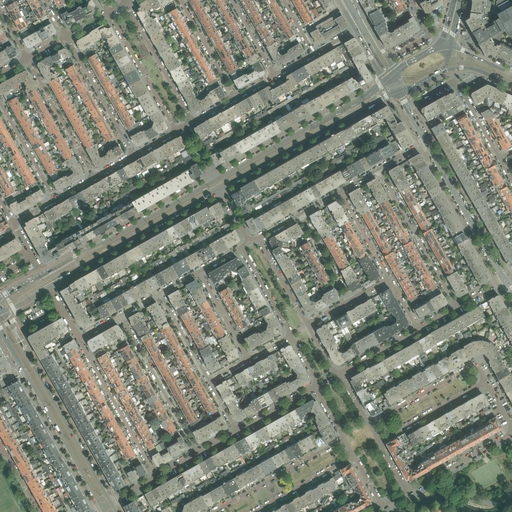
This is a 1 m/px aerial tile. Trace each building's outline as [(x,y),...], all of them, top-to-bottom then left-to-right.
[(160,8),(156,0),(148,0),(140,5),(141,8),(139,9),(140,12),(142,10),(148,12),(148,10),(152,8),(153,9),(155,8),(156,9),(160,7),(160,8)] [(225,4),(224,2),(222,0),(215,0),(213,1),(218,10),(226,5),(225,4)] [(278,6),(277,5),(277,4),(276,3),(275,0),(274,0),(268,0),(265,2),(268,8),(264,11),(265,13),(270,11),(278,6)] [(337,7),(336,6),(334,3),(335,3),(333,0),(323,6),(326,13),(337,7)] [(378,10),(372,0),(365,0),(361,3),(368,16),(379,11),(378,10)] [(403,11),(407,9),(401,0),(396,0),(391,3),(397,14),(394,16),(396,18),(404,13),(403,11)] [(442,4),(442,0),(440,0),(425,0),(426,1),(420,5),(425,13),(427,14),(441,6),(442,4)] [(491,1),(485,0),(483,0),(472,0),(472,7),(472,10),(471,11),(470,15),(482,16),(483,16),(484,8),(491,9),(491,1)] [(510,30),(511,29),(511,0),(497,0),(496,1),(495,15),(497,15),(498,16),(499,18),(490,23),(484,27),(473,33),(473,34),(474,34),(479,43),(478,43),(483,51),(486,56),(489,54),(490,54),(494,56),(499,45),(498,44),(501,39),(502,38),(501,38),(502,38),(502,37),(501,36),(501,35),(500,36),(499,35),(501,34),(502,35),(505,34),(506,34),(507,34),(506,35),(508,36),(509,36),(508,33),(511,32),(510,30)] [(252,2),(252,1),(244,6),(244,7),(245,9),(247,12),(248,13),(248,14),(257,10),(257,9),(258,9),(254,1),(252,2)] [(9,12),(19,6),(16,2),(15,2),(14,3),(12,4),(7,7),(9,12)] [(41,7),(41,6),(38,2),(30,6),(33,11),(41,7)] [(203,7),(201,2),(197,5),(196,3),(191,5),(195,12),(203,7)] [(309,11),(305,3),(296,8),(297,9),(298,11),(299,13),(300,15),(301,16),(309,11)] [(95,11),(94,9),(93,9),(94,6),(88,4),(87,8),(90,14),(95,11)] [(176,9),(175,6),(174,6),(173,4),(168,7),(169,9),(168,10),(169,13),(176,9)] [(230,12),(229,10),(226,5),(218,10),(222,18),(231,13),(230,12)] [(19,12),(17,8),(19,7),(19,6),(9,12),(12,17),(19,12)] [(282,13),(281,11),(280,9),(279,7),(278,6),(270,11),(274,19),(283,14),(282,13)] [(43,11),(41,7),(33,11),(35,16),(43,11)] [(208,15),(204,8),(203,7),(195,12),(198,17),(202,14),(204,17),(208,15)] [(90,14),(87,8),(83,10),(82,8),(81,9),(80,8),(75,11),(80,19),(85,17),(85,16),(86,15),(87,16),(90,14)] [(80,19),(75,11),(69,14),(66,9),(60,12),(67,25),(69,26),(73,24),(73,23),(74,22),(75,23),(80,19)] [(181,18),(180,15),(176,9),(169,13),(168,14),(173,22),(181,18)] [(149,16),(147,14),(148,12),(142,10),(140,12),(137,13),(146,29),(156,23),(154,19),(153,20),(152,18),(150,18),(150,17),(149,16)] [(263,17),(261,13),(259,14),(257,10),(248,14),(249,16),(250,17),(251,20),(252,22),(253,23),(262,18),(263,17)] [(46,16),(43,11),(35,16),(36,17),(38,21),(41,19),(46,16)] [(314,19),(309,11),(301,16),(302,17),(303,19),(304,21),(305,23),(306,24),(314,19)] [(317,44),(347,27),(348,26),(340,11),(337,13),(338,16),(335,18),(334,17),(333,18),(332,16),(328,18),(327,19),(327,21),(317,26),(316,27),(313,29),(312,28),(309,30),(317,44)] [(387,25),(386,24),(385,21),(390,18),(392,17),(390,14),(386,17),(383,19),(379,11),(368,16),(378,34),(387,29),(386,26),(387,25)] [(22,17),(19,12),(12,17),(15,21),(22,17)] [(231,13),(222,18),(226,24),(223,25),(223,26),(221,27),(222,29),(225,28),(227,26),(235,22),(235,20),(234,19),(232,16),(231,15),(231,13)] [(211,20),(208,15),(204,17),(202,14),(198,17),(202,24),(211,20)] [(287,21),(286,19),(286,20),(284,17),(283,15),(283,14),(274,19),(277,23),(272,26),(274,30),(277,29),(287,22),(287,21)] [(484,27),(481,21),(480,20),(481,19),(482,16),(470,15),(470,19),(466,21),(466,22),(470,28),(473,33),(484,27)] [(25,22),(22,17),(15,21),(17,26),(25,22)] [(186,26),(184,23),(181,18),(173,22),(176,28),(174,30),(172,31),(173,34),(178,31),(186,26)] [(268,25),(266,21),(264,22),(262,18),(253,23),(254,24),(255,26),(256,28),(257,30),(258,31),(266,26),(268,25)] [(418,31),(419,29),(413,18),(408,21),(409,22),(408,22),(406,20),(399,24),(400,26),(400,27),(406,38),(413,34),(412,34),(415,33),(418,31)] [(29,26),(28,24),(28,23),(28,22),(30,21),(30,22),(32,21),(30,19),(25,22),(17,26),(20,31),(27,27),(29,26)] [(214,27),(211,20),(202,24),(205,29),(209,26),(211,29),(214,27)] [(50,36),(55,34),(56,32),(52,24),(51,24),(49,21),(48,21),(49,22),(46,26),(45,26),(46,25),(45,25),(42,21),(42,22),(41,23),(44,28),(37,32),(43,41),(48,38),(48,37),(49,36),(50,36)] [(239,29),(238,27),(237,25),(236,23),(235,22),(227,26),(232,35),(240,30),(239,29)] [(292,30),(291,28),(290,28),(289,25),(288,24),(287,22),(277,29),(282,37),(292,31),(291,30),(292,30)] [(160,30),(156,23),(146,29),(153,42),(163,36),(160,30)] [(37,44),(43,41),(37,32),(36,29),(32,32),(29,26),(27,27),(28,30),(29,31),(30,33),(31,35),(26,38),(26,37),(23,39),(28,47),(30,48),(35,45),(35,44),(36,44),(37,44)] [(103,37),(104,33),(103,32),(105,28),(103,26),(99,28),(92,32),(92,33),(91,33),(91,34),(90,34),(94,42),(98,39),(98,38),(100,37),(103,37)] [(191,35),(190,33),(186,26),(178,31),(183,40),(191,35)] [(217,32),(222,29),(221,27),(216,29),(214,27),(211,29),(209,26),(205,29),(209,36),(217,32)] [(271,34),(266,26),(258,31),(258,32),(259,34),(261,36),(262,38),(262,39),(271,34)] [(26,37),(25,35),(26,34),(25,31),(28,30),(27,27),(20,31),(21,33),(20,34),(23,39),(26,37)] [(388,48),(399,42),(401,41),(406,38),(400,27),(394,30),(394,31),(394,32),(392,33),(388,32),(387,29),(378,34),(386,47),(388,48)] [(115,35),(113,31),(111,28),(109,29),(105,28),(103,32),(104,33),(103,37),(106,38),(109,39),(108,40),(111,45),(110,46),(111,48),(120,43),(116,37),(115,37),(115,36),(115,35)] [(244,37),(243,35),(242,33),(241,31),(240,30),(232,35),(234,38),(237,43),(245,38),(244,37)] [(296,38),(295,36),(294,33),(293,32),(292,31),(282,37),(281,38),(279,39),(280,40),(281,40),(282,41),(285,39),(286,40),(289,39),(290,42),(296,38)] [(221,39),(217,32),(209,36),(212,41),(216,38),(217,41),(221,39)] [(12,46),(9,40),(8,40),(4,33),(0,35),(0,41),(0,42),(2,45),(5,50),(12,46)] [(87,49),(96,44),(94,42),(90,34),(85,38),(84,39),(83,39),(78,41),(78,43),(82,51),(87,49)] [(275,41),(273,38),(271,34),(262,39),(263,41),(264,42),(265,45),(266,46),(267,47),(276,42),(277,43),(280,40),(279,39),(275,41)] [(196,44),(194,40),(191,35),(183,40),(178,42),(180,46),(185,43),(188,48),(196,44)] [(170,48),(165,38),(163,36),(153,42),(160,54),(170,48)] [(224,44),(221,39),(217,41),(216,38),(212,41),(216,49),(224,44)] [(249,45),(248,44),(246,41),(245,39),(245,40),(245,38),(237,43),(241,51),(249,47),(249,45)] [(350,60),(352,59),(363,52),(356,40),(353,39),(338,47),(342,55),(346,53),(350,60)] [(277,48),(279,47),(277,43),(276,42),(267,47),(271,55),(277,66),(279,66),(281,65),(280,63),(282,56),(280,56),(277,51),(278,50),(277,48)] [(123,51),(122,49),(122,48),(120,43),(111,48),(111,49),(112,51),(111,51),(116,60),(116,59),(117,61),(127,56),(124,51),(123,51)] [(201,53),(199,50),(196,44),(188,48),(193,57),(201,53)] [(228,51),(224,44),(216,49),(218,53),(223,50),(224,53),(228,51)] [(303,50),(300,45),(299,44),(297,45),(296,44),(292,46),(293,47),(298,55),(303,52),(303,51),(303,50)] [(511,46),(510,50),(499,45),(494,56),(497,57),(498,57),(511,63),(511,46)] [(16,56),(17,54),(12,46),(5,50),(1,53),(0,53),(0,56),(3,63),(9,60),(9,59),(10,58),(11,58),(16,56)] [(253,54),(252,52),(251,50),(250,48),(249,47),(241,51),(246,59),(254,54),(253,54)] [(298,55),(293,47),(289,50),(289,51),(287,52),(288,53),(282,56),(280,63),(281,65),(298,55)] [(177,60),(170,48),(160,54),(167,66),(177,60)] [(70,57),(66,50),(64,49),(59,52),(63,60),(68,58),(70,57)] [(341,59),(335,49),(329,52),(335,62),(341,59)] [(231,55),(230,54),(228,51),(224,53),(223,50),(218,53),(223,60),(231,55)] [(58,63),(63,60),(59,52),(40,63),(42,66),(49,68),(49,66),(55,62),(56,64),(58,62),(58,63)] [(322,70),(335,62),(329,52),(317,59),(322,70)] [(369,74),(364,65),(362,62),(366,60),(366,58),(363,52),(352,59),(356,66),(354,68),(358,75),(363,76),(364,78),(370,75),(369,74)] [(206,61),(204,58),(201,53),(193,57),(197,66),(206,61)] [(263,71),(256,58),(254,54),(246,59),(245,60),(248,65),(249,64),(250,66),(252,65),(254,70),(254,71),(260,72),(263,71)] [(95,55),(92,56),(88,59),(88,60),(89,62),(91,65),(91,66),(92,66),(92,68),(100,63),(95,55)] [(235,62),(231,56),(231,55),(223,60),(225,65),(230,62),(231,64),(235,62)] [(130,63),(129,61),(129,60),(127,56),(117,61),(119,64),(118,64),(123,72),(124,73),(134,68),(131,63),(130,63)] [(75,65),(73,63),(70,57),(68,58),(68,59),(64,62),(66,65),(68,69),(74,65),(75,65)] [(310,77),(322,70),(317,59),(304,67),(310,77)] [(184,72),(177,60),(167,66),(174,78),(184,72)] [(211,70),(209,67),(206,61),(197,66),(202,75),(211,70)] [(237,66),(235,63),(235,62),(231,64),(230,62),(225,65),(229,73),(237,68),(240,67),(239,65),(237,66)] [(51,74),(48,69),(49,68),(42,66),(40,63),(39,63),(38,66),(48,83),(49,83),(57,78),(55,74),(53,75),(52,73),(51,74)] [(105,72),(100,63),(92,68),(93,69),(94,71),(96,73),(95,73),(96,75),(97,75),(97,76),(105,72)] [(78,72),(77,71),(75,68),(74,66),(74,65),(68,69),(66,69),(66,70),(71,78),(79,74),(78,72)] [(307,78),(310,77),(304,67),(291,74),(297,84),(303,80),(304,81),(307,79),(307,78)] [(342,73),(348,69),(349,69),(347,67),(346,67),(344,68),(340,71),(339,71),(341,75),(342,74),(342,73)] [(137,75),(136,73),(134,68),(124,73),(124,74),(125,74),(126,76),(125,76),(129,84),(130,84),(131,85),(140,80),(138,75),(137,75)] [(216,79),(214,75),(211,70),(202,75),(200,76),(198,78),(200,81),(205,78),(207,83),(209,82),(216,79)] [(37,90),(27,72),(25,71),(22,73),(24,75),(22,81),(24,82),(27,87),(26,88),(27,89),(25,90),(28,95),(36,90),(37,90)] [(239,88),(264,74),(264,73),(263,71),(260,72),(254,71),(254,72),(247,76),(246,75),(245,76),(243,73),(239,76),(240,77),(238,78),(237,77),(235,78),(234,77),(232,78),(238,87),(239,88)] [(366,83),(371,80),(372,78),(370,75),(364,78),(363,76),(358,75),(352,78),(348,72),(347,71),(345,73),(346,75),(342,77),(345,82),(350,92),(366,83)] [(110,80),(105,72),(97,76),(98,78),(99,79),(100,82),(101,84),(102,85),(110,80)] [(191,85),(184,72),(174,78),(181,90),(191,85)] [(16,86),(15,84),(21,81),(22,81),(24,75),(22,73),(5,83),(10,90),(14,88),(14,87),(16,86)] [(83,81),(82,79),(80,77),(79,75),(79,74),(71,78),(75,87),(83,82),(83,81)] [(295,87),(298,85),(297,84),(291,74),(287,76),(287,78),(288,81),(280,86),(284,94),(295,87)] [(62,87),(57,79),(57,78),(49,83),(50,84),(51,86),(52,88),(53,90),(54,91),(62,87)] [(115,89),(110,81),(110,80),(102,85),(103,86),(104,88),(105,91),(106,93),(106,92),(107,94),(115,89)] [(144,87),(143,85),(140,80),(131,85),(133,89),(132,89),(136,97),(138,96),(138,97),(147,92),(145,88),(144,87)] [(87,89),(87,87),(86,88),(85,85),(84,83),(83,82),(75,87),(80,95),(88,91),(87,89)] [(350,92),(345,82),(332,90),(337,100),(350,92)] [(10,90),(5,83),(0,85),(0,89),(3,95),(6,94),(10,91),(10,90)] [(194,92),(193,90),(194,90),(191,85),(181,90),(190,106),(195,104),(194,102),(196,99),(192,93),(194,92)] [(488,99),(489,92),(491,87),(487,85),(472,94),(471,96),(476,105),(483,101),(483,100),(485,99),(485,98),(488,99)] [(225,97),(225,95),(220,86),(214,90),(210,92),(210,93),(208,94),(213,103),(225,97)] [(273,100),(284,94),(280,86),(272,91),(270,87),(268,87),(264,90),(269,100),(270,101),(272,99),(273,100)] [(67,96),(62,87),(54,91),(55,93),(56,95),(56,94),(57,97),(58,99),(59,100),(67,96)] [(502,104),(507,94),(491,87),(489,92),(488,99),(493,100),(493,101),(499,104),(499,103),(502,104)] [(115,90),(115,89),(107,94),(108,95),(109,97),(110,99),(111,101),(112,102),(120,98),(125,95),(124,93),(120,95),(117,89),(115,90)] [(40,97),(39,95),(38,93),(37,91),(36,90),(28,95),(33,103),(41,98),(40,97)] [(269,100),(264,90),(258,93),(264,103),(269,100)] [(323,108),(337,100),(332,90),(317,98),(323,108)] [(92,98),(91,96),(90,93),(89,92),(88,91),(80,95),(85,103),(93,99),(92,98)] [(150,98),(147,92),(138,97),(138,98),(145,110),(154,105),(151,100),(151,99),(150,98)] [(465,110),(455,93),(454,93),(453,93),(453,92),(450,94),(449,94),(459,112),(460,113),(464,110),(464,111),(465,110)] [(252,109),(264,103),(258,93),(246,99),(252,109)] [(9,102),(18,97),(16,94),(6,100),(8,103),(8,102),(9,102)] [(199,111),(213,103),(208,94),(207,95),(208,96),(205,98),(206,98),(201,101),(196,99),(194,102),(195,104),(190,106),(192,109),(193,112),(196,112),(199,111)] [(459,112),(449,94),(435,102),(441,113),(446,111),(446,112),(450,118),(452,117),(453,117),(451,114),(452,113),(453,114),(455,112),(456,114),(459,112)] [(511,96),(507,94),(502,104),(506,106),(505,107),(511,109),(511,96)] [(21,95),(18,97),(9,102),(10,105),(11,106),(11,107),(19,103),(18,100),(20,98),(21,100),(23,99),(23,97),(21,95)] [(72,105),(67,96),(59,100),(60,102),(61,103),(62,106),(63,108),(64,109),(72,105)] [(45,105),(44,104),(42,101),(43,101),(42,100),(41,100),(41,98),(33,103),(36,109),(33,110),(35,113),(45,107),(45,105)] [(125,107),(120,98),(112,102),(113,104),(113,105),(114,105),(115,108),(116,110),(117,111),(125,107)] [(309,116),(323,108),(317,98),(304,106),(309,116)] [(97,106),(96,104),(94,102),(95,102),(94,100),(93,100),(93,99),(85,103),(88,110),(86,111),(85,110),(82,111),(84,115),(89,112),(97,107),(97,106)] [(240,116),(252,109),(246,99),(234,106),(240,116)] [(309,116),(304,106),(296,110),(295,108),(291,110),(288,104),(287,105),(286,104),(292,101),(290,99),(288,100),(283,102),(285,106),(290,114),(295,123),(309,116)] [(439,120),(437,116),(441,113),(435,102),(422,109),(422,111),(430,126),(439,120)] [(24,112),(19,103),(11,107),(12,109),(14,112),(15,113),(14,113),(15,115),(16,115),(16,116),(24,112)] [(77,114),(73,106),(72,105),(64,109),(65,110),(65,111),(66,112),(67,115),(68,117),(69,118),(77,114)] [(157,111),(157,110),(154,105),(145,110),(148,115),(149,117),(150,116),(154,122),(158,122),(159,123),(163,121),(158,112),(157,111)] [(234,120),(240,116),(234,106),(222,113),(227,123),(234,120)] [(50,115),(50,114),(49,114),(50,114),(49,112),(47,110),(46,108),(45,107),(35,113),(37,112),(41,118),(39,119),(36,121),(37,123),(42,120),(50,115)] [(102,114),(101,113),(99,110),(98,108),(98,109),(97,107),(89,112),(94,120),(102,116),(102,114)] [(122,120),(135,112),(133,109),(131,110),(128,112),(125,107),(117,111),(118,112),(119,114),(120,117),(121,118),(122,120)] [(384,121),(385,116),(384,114),(390,111),(388,107),(386,107),(365,118),(371,128),(372,131),(373,131),(379,127),(382,125),(381,123),(384,121)] [(465,113),(464,111),(464,110),(460,113),(459,112),(456,114),(455,112),(453,114),(452,113),(451,114),(453,117),(454,116),(455,119),(456,119),(465,113)] [(486,119),(498,113),(496,114),(494,111),(492,113),(492,112),(490,110),(488,111),(488,110),(487,111),(487,110),(481,113),(485,120),(486,119)] [(397,124),(390,111),(384,114),(385,116),(384,121),(384,123),(387,123),(388,121),(388,122),(388,123),(392,131),(393,130),(395,135),(406,129),(402,123),(400,122),(397,124)] [(29,120),(24,112),(16,116),(17,117),(18,119),(19,121),(20,123),(21,124),(29,120)] [(135,124),(130,115),(135,113),(135,112),(122,120),(123,121),(122,121),(123,123),(124,123),(125,125),(125,126),(126,127),(127,129),(132,126),(135,124)] [(214,131),(228,124),(227,123),(222,113),(208,121),(214,131)] [(459,123),(468,118),(467,117),(468,116),(467,115),(466,115),(465,113),(456,119),(457,122),(458,121),(459,123)] [(488,124),(496,119),(495,117),(497,116),(500,114),(498,113),(486,119),(487,121),(487,122),(487,123),(488,124)] [(82,122),(77,114),(69,118),(70,119),(71,121),(72,124),(73,125),(74,127),(82,122)] [(295,123),(290,114),(282,118),(280,115),(278,117),(279,119),(276,122),(281,131),(295,123)] [(54,122),(53,120),(52,118),(51,116),(50,115),(42,120),(47,128),(55,123),(54,122)] [(107,124),(106,123),(105,121),(104,119),(103,117),(102,116),(94,120),(98,127),(95,129),(96,131),(99,129),(107,124)] [(33,128),(30,123),(36,120),(34,117),(31,119),(29,120),(21,124),(22,125),(21,125),(22,127),(23,127),(24,130),(25,131),(26,133),(33,128)] [(357,136),(371,128),(365,118),(351,126),(357,136)] [(460,127),(470,122),(468,118),(459,123),(460,125),(459,125),(460,127)] [(491,128),(499,124),(500,123),(498,119),(496,120),(496,119),(488,124),(489,125),(489,126),(490,128),(491,128)] [(441,124),(439,120),(430,126),(436,137),(446,131),(446,130),(442,124),(441,124)] [(158,134),(158,133),(165,130),(166,126),(163,122),(164,121),(163,121),(159,123),(158,122),(154,122),(154,123),(149,122),(149,124),(151,125),(153,125),(152,128),(145,132),(149,139),(158,134)] [(200,139),(214,131),(208,121),(195,128),(195,130),(200,139)] [(87,131),(82,122),(74,127),(75,128),(76,130),(77,133),(78,134),(79,136),(87,131)] [(138,145),(142,143),(142,142),(143,142),(144,142),(149,139),(145,132),(142,127),(141,126),(139,128),(139,129),(138,129),(136,127),(140,124),(139,122),(135,124),(132,126),(133,128),(128,131),(131,137),(136,145),(138,145)] [(267,139),(281,131),(276,122),(262,129),(267,139)] [(463,131),(472,126),(470,122),(460,127),(462,130),(463,130),(463,131)] [(60,132),(59,131),(59,130),(58,129),(57,126),(56,125),(55,123),(47,128),(47,129),(45,130),(47,133),(49,132),(50,134),(48,135),(48,136),(45,137),(47,139),(50,137),(60,132)] [(111,131),(110,130),(108,127),(109,127),(108,125),(107,124),(99,129),(104,137),(112,132),(111,131)] [(493,133),(501,128),(499,124),(491,128),(492,130),(491,131),(492,132),(493,132),(493,133)] [(343,144),(357,136),(351,126),(338,134),(343,144)] [(465,136),(466,135),(474,131),(473,129),(474,128),(472,126),(463,131),(464,133),(464,134),(465,136)] [(38,137),(37,134),(33,128),(26,133),(26,134),(27,135),(29,138),(29,140),(30,140),(30,141),(38,137)] [(496,137),(504,132),(501,128),(493,133),(494,134),(494,135),(495,136),(496,137)] [(253,147),(267,139),(262,129),(248,137),(253,147)] [(412,141),(409,135),(406,129),(395,135),(399,141),(403,149),(412,144),(412,141)] [(92,139),(87,131),(79,136),(80,137),(81,139),(82,141),(82,142),(83,143),(84,144),(92,139)] [(455,143),(451,136),(450,137),(446,131),(436,137),(444,150),(453,145),(453,144),(455,143)] [(467,140),(477,135),(476,133),(476,132),(475,131),(474,131),(466,135),(467,137),(466,138),(467,140)] [(12,139),(11,137),(9,134),(10,134),(9,133),(8,133),(8,132),(0,135),(0,136),(5,144),(13,140),(12,139)] [(64,139),(63,137),(61,135),(60,133),(60,132),(50,137),(51,138),(52,138),(56,145),(64,140),(64,139)] [(106,141),(114,136),(113,135),(112,134),(112,132),(104,137),(106,141)] [(498,141),(506,137),(504,132),(496,137),(497,138),(496,139),(497,141),(498,141)] [(43,145),(40,139),(45,136),(43,134),(38,137),(30,141),(31,142),(32,144),(33,146),(34,148),(35,149),(43,145)] [(332,150),(343,144),(338,134),(324,142),(329,151),(331,154),(333,153),(332,150)] [(470,144),(479,139),(479,138),(479,137),(478,136),(477,135),(467,140),(469,142),(470,144)] [(393,151),(390,147),(388,142),(384,136),(380,138),(374,142),(378,150),(384,159),(394,153),(393,151)] [(501,146),(510,140),(508,136),(506,137),(498,141),(499,143),(499,144),(500,145),(501,145),(501,146)] [(187,146),(182,137),(180,137),(167,144),(172,154),(179,151),(187,146)] [(240,155),(253,147),(248,137),(234,145),(240,155)] [(94,144),(92,140),(92,139),(84,144),(85,146),(84,146),(85,147),(86,147),(87,149),(96,144),(95,145),(94,144)] [(472,148),(481,143),(480,141),(480,140),(480,139),(479,139),(470,144),(471,145),(471,146),(472,148)] [(17,147),(16,145),(15,145),(14,143),(13,141),(13,140),(5,144),(2,146),(7,154),(9,153),(17,148),(16,147),(17,147)] [(68,147),(67,145),(66,143),(65,141),(64,140),(56,145),(61,153),(69,148),(68,147)] [(215,154),(210,144),(212,143),(210,140),(203,144),(205,147),(205,148),(210,157),(215,167),(225,161),(220,153),(219,152),(219,151),(216,152),(217,153),(215,154)] [(510,141),(510,140),(501,146),(502,147),(501,148),(502,150),(503,150),(511,146),(510,143),(511,142),(510,141)] [(48,142),(43,145),(35,149),(36,150),(37,152),(38,155),(39,156),(40,158),(47,153),(44,148),(50,145),(48,142)] [(315,159),(329,151),(324,142),(310,149),(315,159)] [(484,147),(483,146),(483,145),(482,144),(481,143),(472,148),(473,150),(474,150),(475,152),(484,147)] [(98,151),(97,150),(99,149),(96,144),(87,149),(95,164),(97,163),(98,165),(101,158),(100,157),(97,152),(98,151)] [(159,162),(172,154),(167,144),(153,152),(159,162)] [(225,163),(240,155),(234,145),(220,153),(225,161),(225,163)] [(460,157),(453,145),(444,150),(451,163),(460,157)] [(124,153),(119,146),(108,152),(109,152),(108,153),(112,160),(124,153)] [(476,156),(486,151),(485,149),(485,148),(484,147),(475,152),(476,154),(475,154),(476,156)] [(21,155),(20,154),(19,151),(18,149),(18,150),(17,148),(9,153),(14,161),(22,156),(21,155)] [(73,155),(72,154),(71,151),(70,150),(69,148),(61,153),(65,161),(74,157),(73,156),(73,155)] [(197,164),(188,149),(181,153),(184,159),(182,160),(187,169),(188,171),(193,179),(194,179),(195,178),(201,175),(202,173),(197,164)] [(301,167),(315,159),(310,149),(296,157),(301,167)] [(52,162),(49,156),(53,153),(53,155),(55,154),(53,150),(47,153),(40,158),(40,159),(41,161),(41,160),(43,163),(44,165),(45,166),(52,162)] [(371,167),(384,159),(378,150),(366,157),(371,167)] [(480,160),(488,155),(488,154),(487,153),(486,151),(476,156),(478,159),(479,158),(480,160)] [(159,162),(153,152),(141,159),(146,168),(153,165),(154,167),(160,164),(159,162)] [(100,167),(112,160),(108,153),(107,153),(108,155),(102,158),(101,158),(98,165),(100,167)] [(413,165),(423,160),(421,155),(419,155),(403,163),(405,167),(407,170),(412,167),(412,166),(413,165)] [(481,164),(490,159),(490,158),(490,157),(489,156),(488,155),(480,160),(481,162),(480,162),(481,164)] [(26,164),(25,162),(24,160),(24,159),(23,158),(22,156),(14,161),(19,169),(27,165),(26,164)] [(83,173),(78,164),(76,162),(74,157),(65,161),(64,162),(67,167),(68,166),(69,168),(71,167),(74,172),(73,173),(81,175),(83,173)] [(290,173),(295,171),(301,167),(296,157),(282,165),(287,175),(291,181),(292,179),(291,178),(293,177),(290,173)] [(359,173),(371,167),(366,157),(354,164),(359,173)] [(464,164),(466,162),(465,159),(462,161),(460,157),(451,163),(458,176),(468,170),(464,164)] [(146,168),(141,159),(129,165),(135,175),(146,168)] [(484,168),(493,163),(492,161),(491,161),(490,159),(481,164),(483,167),(484,168)] [(431,173),(423,160),(413,165),(421,179),(431,173)] [(57,170),(52,162),(45,166),(45,167),(46,169),(47,171),(48,173),(49,174),(57,170)] [(346,181),(359,173),(354,164),(349,167),(347,163),(345,164),(347,168),(341,171),(346,181)] [(400,170),(405,167),(403,163),(390,171),(389,173),(393,179),(402,173),(400,170)] [(487,173),(496,167),(493,163),(484,168),(485,170),(484,171),(486,173),(487,173)] [(31,172),(30,170),(28,168),(27,166),(27,165),(19,169),(23,178),(31,173),(31,172)] [(130,177),(135,175),(129,165),(117,172),(123,181),(124,184),(130,180),(130,181),(132,181),(130,177)] [(274,183),(287,175),(282,165),(268,173),(274,183)] [(489,177),(498,172),(497,170),(497,169),(496,168),(496,167),(487,173),(488,175),(487,175),(488,177),(489,177)] [(334,188),(346,181),(341,171),(336,174),(334,170),(333,171),(335,175),(329,178),(334,188)] [(475,183),(468,170),(458,176),(465,189),(475,183)] [(0,183),(7,179),(14,175),(11,171),(8,173),(7,174),(0,177),(0,183)] [(179,189),(194,181),(193,179),(188,171),(174,179),(179,189)] [(111,188),(123,181),(117,172),(106,179),(111,188)] [(491,181),(500,176),(499,174),(500,174),(499,172),(498,172),(489,177),(490,179),(489,179),(491,181)] [(35,180),(35,179),(34,179),(33,176),(32,174),(32,175),(31,173),(23,178),(28,186),(36,181),(35,180)] [(275,185),(274,183),(268,173),(254,181),(260,191),(267,186),(269,189),(275,185)] [(406,180),(402,173),(393,179),(400,192),(400,191),(409,187),(410,186),(406,180)] [(438,186),(431,173),(421,179),(428,192),(438,186)] [(77,180),(73,174),(67,177),(67,176),(66,177),(70,184),(77,180)] [(494,185),(502,180),(503,179),(502,178),(501,178),(500,176),(491,181),(492,184),(493,183),(494,185)] [(70,184),(66,177),(64,178),(64,177),(60,179),(59,177),(53,181),(58,190),(70,184)] [(321,195),(334,188),(329,178),(316,185),(321,195)] [(2,188),(10,183),(7,179),(0,183),(0,184),(0,186),(1,186),(2,188)] [(100,195),(111,188),(106,179),(99,183),(96,184),(93,186),(100,197),(100,196),(100,195)] [(165,197),(179,189),(174,179),(159,187),(165,197)] [(309,202),(321,195),(316,185),(312,187),(309,182),(309,181),(307,179),(306,180),(305,180),(310,189),(304,192),(309,202)] [(380,186),(377,180),(375,179),(365,185),(366,186),(368,185),(369,189),(371,188),(372,191),(380,186)] [(496,190),(505,184),(505,182),(504,182),(502,180),(494,185),(493,186),(494,188),(495,188),(496,190)] [(246,198),(260,191),(254,181),(241,189),(241,190),(246,198)] [(12,188),(10,183),(2,188),(2,189),(3,190),(4,190),(5,192),(12,188)] [(482,196),(475,183),(465,189),(473,202),(482,196)] [(499,194),(508,189),(505,184),(496,190),(495,190),(497,192),(498,192),(499,194)] [(100,197),(93,186),(81,192),(87,202),(98,195),(99,197),(100,197)] [(387,199),(385,195),(380,186),(372,191),(373,193),(373,194),(375,197),(372,199),(371,196),(369,197),(370,199),(371,201),(371,202),(376,199),(378,204),(387,199)] [(445,199),(438,186),(428,192),(435,205),(445,199)] [(152,204),(165,197),(159,187),(146,194),(152,204)] [(361,196),(360,194),(361,193),(359,190),(361,189),(363,194),(364,194),(364,195),(367,193),(363,187),(360,189),(360,188),(350,193),(350,195),(353,201),(361,196)] [(403,195),(411,190),(409,187),(400,191),(401,192),(400,192),(402,195),(403,194),(403,195)] [(15,192),(12,188),(5,192),(5,193),(5,194),(6,195),(7,197),(15,192)] [(501,198),(510,193),(509,192),(509,191),(508,189),(499,194),(500,196),(499,196),(500,199),(501,198)] [(16,214),(31,206),(26,198),(22,190),(21,191),(24,198),(17,202),(16,201),(10,204),(15,213),(16,214)] [(31,206),(45,198),(44,197),(45,197),(41,190),(26,198),(31,206)] [(246,198),(241,190),(240,191),(233,195),(232,196),(238,206),(239,205),(247,201),(247,200),(246,198)] [(413,192),(411,190),(403,195),(404,196),(403,197),(404,199),(405,199),(413,195),(411,193),(413,192)] [(75,209),(87,202),(81,192),(69,199),(75,209)] [(296,209),(309,202),(304,192),(291,199),(296,209)] [(502,203),(511,197),(511,195),(510,194),(510,193),(501,198),(502,200),(501,200),(502,203)] [(138,212),(152,204),(146,194),(133,202),(138,212)] [(369,209),(363,199),(361,196),(353,201),(358,210),(361,214),(369,209)] [(489,207),(483,196),(482,196),(473,202),(474,204),(476,207),(477,207),(477,209),(479,212),(479,213),(480,215),(490,209),(489,207)] [(505,206),(511,202),(511,197),(502,203),(504,205),(505,205),(505,206)] [(62,216),(75,209),(69,199),(57,206),(62,216)] [(284,216),(296,209),(291,199),(279,206),(284,216)] [(389,203),(388,203),(389,202),(387,200),(387,201),(386,200),(387,199),(378,204),(379,204),(378,204),(379,206),(380,206),(381,208),(389,203)] [(417,200),(416,199),(408,203),(408,204),(407,205),(409,207),(410,208),(417,204),(416,201),(417,200)] [(453,212),(445,199),(435,205),(443,218),(453,212)] [(252,210),(247,201),(239,205),(241,208),(239,209),(241,212),(243,215),(249,212),(252,210)] [(114,212),(112,210),(112,209),(112,210),(110,206),(109,206),(107,202),(106,203),(105,203),(110,211),(111,214),(105,218),(110,228),(124,220),(119,210),(114,212)] [(124,220),(138,212),(133,202),(132,202),(119,210),(124,220)] [(341,208),(338,202),(336,202),(326,207),(327,208),(328,207),(330,210),(331,210),(332,213),(341,208)] [(224,213),(219,204),(217,203),(209,208),(214,217),(215,218),(224,213)] [(382,212),(391,208),(390,207),(391,206),(390,204),(389,204),(389,203),(381,208),(382,210),(381,211),(382,212)] [(412,211),(420,207),(418,203),(417,204),(410,208),(409,208),(411,211),(412,210),(412,211)] [(50,222),(62,216),(57,206),(45,213),(50,222)] [(272,223),(284,216),(279,206),(266,213),(272,223)] [(212,218),(214,217),(209,208),(209,207),(194,215),(200,225),(209,220),(211,222),(213,221),(212,218)] [(414,216),(422,211),(421,209),(420,207),(412,211),(413,212),(412,213),(413,215),(414,215),(414,216)] [(346,217),(344,214),(341,208),(332,213),(334,215),(333,216),(335,219),(334,220),(334,221),(336,220),(338,223),(336,224),(338,227),(340,226),(347,222),(348,221),(345,217),(346,217)] [(386,216),(394,212),(393,211),(392,208),(391,209),(391,208),(382,212),(384,215),(385,214),(386,216)] [(110,228),(105,218),(97,222),(94,216),(96,215),(97,214),(94,209),(91,211),(93,214),(90,215),(93,221),(89,223),(91,226),(96,236),(110,228)] [(364,218),(372,213),(371,211),(370,212),(369,210),(370,210),(369,209),(361,214),(362,214),(361,215),(363,217),(364,218)] [(496,215),(492,209),(490,210),(490,209),(480,215),(481,217),(482,218),(484,221),(485,222),(485,223),(486,226),(488,229),(498,223),(494,216),(496,215)] [(321,219),(320,216),(321,216),(319,213),(321,211),(321,210),(311,216),(311,217),(314,223),(321,219)] [(259,230),(272,223),(266,213),(265,211),(258,214),(260,217),(254,220),(259,230)] [(417,219),(425,215),(424,213),(423,213),(422,211),(414,216),(414,217),(415,219),(416,218),(417,219)] [(387,221),(395,216),(395,215),(396,215),(394,212),(394,213),(394,212),(386,216),(387,218),(386,219),(387,221)] [(458,223),(455,218),(453,215),(454,215),(453,212),(443,218),(442,218),(448,229),(446,230),(447,233),(450,231),(460,225),(459,223),(458,223)] [(50,222),(45,213),(39,216),(41,218),(43,217),(47,224),(50,222)] [(373,215),(373,214),(372,213),(364,218),(364,219),(365,221),(366,222),(374,217),(372,215),(373,215)] [(186,233),(200,225),(194,215),(181,222),(186,233)] [(426,217),(425,215),(417,219),(417,220),(417,221),(418,223),(419,224),(426,220),(425,217),(426,217)] [(259,230),(254,220),(252,218),(251,218),(249,216),(245,218),(252,232),(254,233),(259,230)] [(0,231),(9,226),(6,220),(4,222),(1,217),(0,217),(0,231)] [(368,226),(377,221),(377,220),(377,219),(375,220),(374,217),(366,222),(366,223),(367,225),(368,225),(368,226)] [(43,233),(37,224),(39,223),(36,218),(27,223),(26,223),(28,226),(25,227),(30,236),(32,239),(43,233)] [(330,231),(326,225),(324,221),(323,222),(321,219),(314,223),(319,232),(322,236),(329,232),(330,231)] [(392,229),(400,224),(399,223),(400,223),(399,221),(398,220),(390,224),(391,226),(392,227),(391,227),(392,229)] [(378,223),(377,221),(368,226),(369,227),(368,227),(370,229),(370,230),(378,226),(377,224),(378,223)] [(179,237),(186,233),(181,222),(167,230),(172,240),(176,238),(178,241),(180,239),(179,237)] [(239,241),(239,240),(234,231),(229,223),(230,223),(229,222),(225,224),(225,225),(223,226),(226,232),(231,229),(232,232),(222,238),(220,235),(227,248),(239,241)] [(341,230),(350,225),(349,224),(348,222),(347,222),(340,226),(341,228),(340,229),(341,230)] [(502,230),(500,226),(501,225),(499,222),(498,223),(488,229),(489,231),(491,234),(492,234),(492,235),(492,236),(494,239),(494,240),(495,242),(505,236),(509,234),(505,228),(502,230)] [(96,236),(91,226),(81,231),(77,223),(73,226),(77,233),(82,243),(96,236)] [(422,232),(431,228),(430,226),(431,225),(429,223),(421,227),(422,229),(421,229),(422,232)] [(298,236),(303,233),(298,225),(297,224),(288,229),(287,229),(285,230),(285,231),(289,238),(290,239),(292,238),(293,239),(298,236)] [(395,232),(403,228),(402,227),(403,227),(402,225),(401,225),(400,224),(392,229),(393,231),(394,230),(395,232)] [(344,234),(352,229),(351,229),(352,228),(351,226),(350,227),(350,225),(341,230),(342,232),(343,231),(344,234)] [(465,236),(462,231),(461,228),(462,228),(460,225),(450,231),(457,244),(468,239),(466,236),(465,236)] [(7,233),(12,230),(9,226),(0,231),(0,235),(7,232),(7,233)] [(373,234),(382,229),(386,227),(385,226),(382,227),(381,228),(380,228),(378,226),(370,230),(371,231),(372,233),(373,234)] [(396,237),(405,233),(404,232),(405,231),(404,229),(403,229),(403,228),(395,232),(397,235),(395,235),(396,237)] [(426,236),(434,231),(433,229),(432,230),(431,228),(422,232),(424,235),(425,235),(426,236)] [(345,238),(354,233),(353,232),(354,232),(352,230),(352,229),(344,234),(346,236),(344,237),(345,238)] [(383,231),(382,231),(382,229),(373,234),(374,235),(373,236),(374,238),(375,237),(375,238),(383,234),(382,232),(383,231)] [(172,240),(167,230),(153,238),(159,248),(172,240)] [(281,248),(283,242),(283,241),(289,238),(285,231),(284,231),(282,232),(282,233),(281,233),(280,233),(279,234),(272,238),(272,237),(270,239),(271,240),(269,241),(274,249),(277,247),(281,248)] [(428,240),(436,235),(435,234),(434,234),(433,232),(434,231),(426,236),(425,236),(425,237),(426,239),(427,239),(428,240)] [(0,261),(21,249),(21,247),(17,239),(13,241),(11,238),(10,239),(9,237),(13,234),(12,232),(7,234),(0,237),(0,261)] [(336,243),(329,232),(322,236),(328,248),(336,243)] [(61,255),(56,245),(54,242),(52,244),(49,239),(47,240),(43,233),(32,239),(36,247),(35,247),(45,264),(57,257),(57,258),(60,256),(61,255)] [(82,243),(77,233),(70,237),(75,247),(82,243)] [(349,241),(356,237),(356,236),(355,234),(354,233),(345,238),(346,240),(348,239),(349,241)] [(400,241),(408,237),(407,236),(407,235),(406,233),(405,234),(405,233),(396,237),(398,239),(399,239),(400,241)] [(378,242),(386,238),(385,236),(384,236),(383,234),(375,238),(376,239),(375,239),(377,242),(377,241),(378,242)] [(436,238),(437,238),(437,237),(439,236),(438,234),(436,236),(436,235),(428,240),(428,241),(429,244),(430,244),(437,240),(436,238)] [(215,255),(227,248),(220,235),(214,239),(215,241),(209,245),(209,244),(215,255)] [(511,249),(511,248),(505,236),(495,242),(496,244),(497,244),(499,247),(500,248),(500,249),(501,252),(501,253),(503,255),(511,249)] [(75,247),(70,237),(65,240),(64,238),(59,241),(60,243),(56,245),(61,255),(62,255),(75,247)] [(349,246),(358,241),(358,240),(357,238),(356,238),(356,237),(349,241),(350,244),(348,244),(349,246)] [(401,246),(411,240),(409,237),(408,237),(400,241),(401,243),(400,244),(401,246)] [(145,256),(159,248),(153,238),(139,246),(145,256)] [(387,240),(387,239),(386,238),(378,242),(378,244),(379,246),(380,247),(387,242),(386,240),(387,240)] [(473,250),(470,245),(468,242),(469,241),(468,239),(457,244),(465,258),(475,252),(474,249),(473,250)] [(411,240),(401,246),(402,245),(404,247),(402,248),(403,250),(412,245),(411,244),(412,243),(411,240)] [(353,249),(361,245),(360,244),(361,244),(359,242),(358,241),(349,246),(351,248),(352,247),(352,248),(353,249)] [(311,248),(310,246),(308,242),(300,247),(302,250),(298,253),(299,255),(303,252),(311,248)] [(382,251),(391,246),(390,244),(389,245),(387,242),(380,247),(380,248),(381,250),(382,250),(382,251)] [(339,250),(338,247),(340,246),(338,243),(336,244),(336,243),(328,248),(335,259),(343,255),(345,254),(343,251),(346,249),(345,247),(343,244),(341,246),(342,248),(339,250)] [(442,245),(441,243),(432,248),(433,249),(432,250),(433,252),(434,252),(442,248),(441,246),(442,245)] [(203,262),(215,255),(209,244),(197,251),(203,262)] [(404,255),(406,254),(415,249),(414,247),(413,245),(412,244),(412,245),(403,250),(404,250),(404,249),(406,252),(405,252),(405,253),(403,254),(404,255)] [(354,254),(363,249),(362,248),(362,247),(361,245),(361,246),(361,245),(353,249),(354,251),(353,252),(354,254)] [(137,261),(145,256),(139,246),(125,254),(131,264),(135,272),(137,275),(139,274),(144,271),(142,269),(137,272),(137,270),(141,268),(141,267),(138,262),(138,263),(137,261)] [(384,255),(392,250),(391,249),(392,248),(391,246),(382,251),(383,252),(382,252),(384,255)] [(281,250),(281,248),(277,247),(274,249),(274,250),(273,250),(274,252),(273,252),(275,256),(275,257),(276,259),(277,259),(277,260),(284,255),(281,250)] [(314,253),(313,252),(311,248),(303,252),(306,257),(314,253)] [(358,257),(365,253),(365,252),(364,250),(363,250),(363,249),(354,254),(355,256),(357,255),(358,257)] [(409,259),(418,254),(417,252),(417,251),(416,250),(415,249),(406,254),(406,255),(407,254),(408,256),(408,257),(409,259)] [(511,249),(503,255),(504,257),(504,258),(506,261),(507,261),(508,262),(507,262),(507,263),(509,267),(511,266),(511,267),(511,249)] [(387,259),(395,254),(394,252),(393,253),(392,250),(384,255),(385,258),(386,258),(387,259)] [(203,262),(197,251),(184,258),(190,269),(203,262)] [(439,260),(446,256),(445,254),(446,253),(445,251),(437,256),(438,257),(437,258),(438,260),(439,260)] [(480,263),(477,258),(476,255),(477,255),(475,252),(465,258),(472,271),(483,265),(481,263),(480,263)] [(305,265),(309,263),(317,258),(314,253),(306,257),(308,261),(304,263),(305,265)] [(358,262),(359,262),(367,257),(366,256),(367,255),(366,253),(365,253),(358,257),(359,259),(358,260),(357,260),(358,262)] [(117,272),(131,264),(125,254),(111,262),(117,272)] [(389,264),(398,259),(397,257),(396,257),(395,255),(395,254),(387,259),(386,259),(387,260),(387,262),(388,262),(389,264)] [(411,263),(420,258),(419,256),(419,254),(418,254),(409,259),(411,261),(410,261),(411,263)] [(293,267),(289,258),(288,257),(287,258),(286,255),(285,256),(284,255),(277,260),(277,261),(278,262),(279,263),(282,269),(282,270),(283,272),(284,272),(293,267)] [(349,267),(343,255),(335,259),(341,271),(349,267)] [(375,269),(370,260),(370,261),(367,256),(367,257),(359,262),(365,272),(366,271),(367,274),(375,269)] [(441,264),(450,260),(449,258),(448,258),(446,256),(439,260),(439,261),(440,264),(441,263),(441,264)] [(153,266),(155,265),(158,263),(156,261),(151,264),(151,263),(150,263),(152,261),(152,260),(150,261),(147,257),(146,258),(148,262),(149,264),(151,267),(153,266)] [(190,269),(184,258),(172,265),(178,276),(190,269)] [(239,269),(243,267),(238,259),(237,259),(236,258),(233,259),(234,260),(228,263),(227,263),(225,264),(225,265),(224,265),(222,266),(222,267),(221,267),(225,274),(227,273),(228,275),(230,274),(229,272),(230,271),(231,271),(235,272),(237,272),(239,269)] [(320,264),(319,262),(317,258),(309,263),(312,268),(320,264)] [(414,268),(423,263),(422,261),(422,260),(421,259),(420,258),(411,263),(412,263),(413,265),(413,266),(414,268)] [(392,268),(405,261),(403,259),(399,262),(398,259),(389,264),(389,265),(390,266),(391,267),(392,268)] [(451,261),(450,260),(441,264),(442,265),(441,266),(443,268),(451,264),(450,262),(451,261)] [(394,273),(407,265),(406,264),(403,265),(402,266),(400,264),(405,261),(392,268),(392,269),(393,271),(394,273)] [(117,272),(111,262),(97,270),(103,280),(117,272)] [(412,274),(425,267),(424,265),(425,265),(424,263),(423,263),(414,268),(415,268),(416,270),(415,270),(415,271),(411,273),(412,274)] [(315,273),(323,269),(320,264),(312,268),(314,271),(310,274),(311,276),(315,273)] [(165,283),(178,276),(172,265),(172,266),(160,273),(165,283)] [(354,273),(356,272),(357,273),(358,271),(357,269),(355,270),(352,265),(350,267),(350,266),(349,267),(341,271),(344,275),(343,275),(348,284),(356,280),(355,277),(356,277),(354,273)] [(404,271),(403,268),(407,266),(407,265),(394,273),(394,274),(395,275),(396,276),(397,277),(410,270),(409,268),(405,270),(405,271),(404,271)] [(486,273),(485,271),(483,268),(484,268),(483,265),(472,271),(478,280),(479,283),(480,285),(488,280),(488,279),(487,279),(487,278),(488,278),(489,277),(487,273),(486,273)] [(224,278),(224,277),(226,276),(225,274),(221,267),(220,267),(219,268),(218,269),(209,274),(210,275),(209,275),(215,284),(219,282),(218,281),(224,278)] [(250,274),(249,272),(248,272),(246,268),(245,268),(244,267),(243,268),(243,267),(239,269),(237,272),(239,273),(243,279),(250,275),(250,274)] [(300,279),(297,273),(293,267),(284,272),(284,273),(285,275),(286,275),(289,281),(289,282),(290,284),(291,284),(291,285),(300,279)] [(419,277),(428,272),(427,270),(427,269),(426,268),(425,267),(412,274),(416,272),(416,273),(417,272),(418,275),(419,277)] [(455,270),(454,268),(446,272),(447,273),(446,274),(447,276),(448,276),(455,272),(454,270),(455,270)] [(326,274),(325,273),(323,269),(315,273),(318,279),(326,274)] [(378,277),(379,275),(375,269),(367,274),(368,276),(368,277),(369,280),(368,281),(369,282),(378,277)] [(104,281),(103,280),(97,270),(83,278),(89,288),(97,283),(101,290),(103,289),(102,287),(103,287),(101,283),(104,281)] [(399,282),(408,277),(407,275),(405,273),(406,273),(406,272),(410,270),(397,277),(397,278),(398,280),(399,282)] [(421,281),(430,276),(429,274),(430,274),(429,272),(428,272),(419,277),(420,277),(421,279),(420,279),(421,281)] [(460,278),(463,277),(464,279),(467,277),(464,273),(460,276),(459,274),(458,275),(457,272),(455,272),(448,276),(447,277),(455,290),(464,285),(460,278)] [(153,290),(165,283),(160,273),(148,280),(153,290)] [(322,283),(329,280),(326,274),(318,279),(321,284),(322,283)] [(255,284),(253,280),(252,278),(252,277),(251,275),(250,275),(243,279),(241,280),(242,282),(241,283),(247,293),(257,287),(257,286),(256,285),(255,284)] [(424,286),(433,281),(432,279),(432,278),(431,277),(431,276),(430,276),(421,281),(421,282),(422,281),(424,284),(423,284),(424,286)] [(402,286),(415,279),(414,277),(409,280),(408,278),(409,277),(408,277),(399,282),(399,283),(400,284),(401,285),(402,286)] [(89,288),(83,278),(70,285),(71,286),(74,292),(80,289),(82,292),(83,292),(82,291),(89,288)] [(306,289),(301,280),(300,279),(291,285),(291,286),(292,287),(293,288),(296,294),(296,295),(297,296),(298,297),(305,293),(306,292),(305,290),(306,289)] [(404,291),(417,284),(417,283),(413,285),(412,284),(410,282),(411,281),(415,279),(402,286),(402,287),(403,289),(404,291)] [(141,296),(153,290),(148,280),(135,287),(141,296)] [(362,284),(361,285),(359,282),(358,283),(356,280),(348,284),(352,290),(353,291),(363,285),(362,284)] [(200,288),(198,284),(196,282),(195,281),(187,286),(185,287),(186,288),(188,287),(190,290),(191,289),(192,292),(200,288)] [(427,291),(430,288),(436,285),(435,284),(435,283),(434,281),(433,281),(424,286),(425,286),(426,288),(425,288),(427,291)] [(407,295),(416,290),(415,288),(414,289),(413,286),(414,286),(417,284),(404,291),(405,291),(404,292),(405,293),(406,294),(407,295)] [(460,296),(472,289),(471,287),(470,287),(468,288),(467,287),(466,288),(464,285),(455,290),(457,295),(460,296)] [(74,292),(71,286),(63,290),(62,293),(64,296),(69,294),(73,295),(74,292)] [(128,304),(141,296),(135,287),(123,294),(128,304)] [(262,297),(260,292),(259,290),(258,288),(257,288),(257,287),(247,293),(254,305),(264,300),(264,299),(263,297),(262,297)] [(205,298),(203,293),(200,288),(192,292),(194,295),(193,295),(199,306),(207,301),(205,298)] [(233,297),(230,291),(228,288),(227,288),(225,289),(219,292),(225,302),(233,297)] [(87,313),(81,304),(81,302),(85,300),(84,298),(85,298),(82,292),(80,289),(74,292),(73,295),(69,294),(64,296),(81,326),(83,325),(84,328),(85,327),(86,328),(95,322),(91,316),(89,317),(88,316),(95,312),(96,311),(92,304),(89,306),(92,310),(87,313)] [(329,304),(339,298),(338,297),(339,297),(334,289),(323,295),(322,293),(320,295),(322,297),(327,306),(327,305),(328,305),(329,304)] [(397,302),(393,295),(389,289),(374,298),(376,302),(379,300),(379,299),(380,298),(381,299),(380,299),(381,300),(378,302),(379,303),(384,300),(387,307),(397,302)] [(416,290),(407,295),(407,296),(408,298),(409,300),(415,297),(419,295),(417,293),(415,291),(416,290)] [(181,298),(179,296),(180,295),(178,292),(178,291),(169,296),(171,299),(170,300),(172,303),(181,298)] [(316,308),(316,302),(309,300),(309,301),(305,293),(298,297),(298,298),(299,300),(300,300),(300,301),(301,303),(302,303),(305,308),(304,309),(306,313),(307,312),(307,313),(310,312),(311,314),(317,311),(315,308),(316,308)] [(446,304),(446,302),(441,293),(430,300),(435,310),(446,304)] [(116,310),(128,304),(123,294),(111,301),(116,310)] [(504,305),(502,301),(499,296),(498,296),(488,301),(490,303),(489,304),(494,312),(495,312),(496,314),(506,308),(506,307),(505,305),(504,305)] [(238,306),(235,300),(233,297),(225,302),(230,311),(238,306)] [(327,306),(322,297),(321,297),(322,298),(316,302),(316,308),(315,308),(317,311),(320,309),(321,309),(323,308),(323,307),(324,307),(326,306),(326,305),(327,306)] [(189,311),(183,301),(182,301),(181,298),(172,303),(174,306),(175,306),(178,313),(179,312),(181,315),(189,311)] [(364,316),(376,309),(374,306),(371,299),(359,306),(364,316)] [(435,310),(430,300),(429,299),(425,302),(431,312),(435,310)] [(269,309),(267,305),(266,303),(266,302),(265,300),(264,300),(254,305),(260,315),(260,316),(261,315),(263,317),(271,312),(271,311),(270,310),(269,309)] [(116,310),(111,301),(98,308),(99,309),(99,310),(100,311),(101,313),(101,314),(102,315),(103,316),(104,318),(116,310)] [(213,313),(207,301),(199,306),(206,317),(213,313)] [(404,315),(397,302),(387,307),(391,313),(392,312),(394,316),(395,315),(397,318),(400,318),(404,315)] [(431,312),(425,302),(413,309),(418,317),(419,318),(420,318),(422,318),(431,312)] [(161,310),(159,306),(157,303),(146,309),(147,310),(144,311),(145,314),(147,313),(147,311),(149,310),(150,312),(151,311),(153,314),(161,310)] [(243,315),(238,306),(230,311),(235,320),(243,315)] [(352,323),(364,316),(359,306),(347,313),(352,323)] [(472,323),(485,316),(483,313),(482,311),(479,306),(467,313),(472,323)] [(511,318),(509,314),(507,311),(508,310),(507,309),(506,308),(496,314),(497,316),(496,317),(499,321),(495,323),(494,323),(491,325),(492,327),(500,323),(501,325),(502,324),(503,326),(511,321),(511,318)] [(166,320),(165,317),(161,310),(153,314),(154,317),(153,317),(159,327),(159,328),(167,323),(166,320)] [(195,323),(189,312),(189,311),(181,315),(187,327),(195,323)] [(142,320),(140,317),(141,317),(141,316),(141,315),(141,314),(140,312),(130,318),(132,321),(131,322),(133,325),(142,320)] [(275,319),(275,318),(274,316),(273,316),(273,315),(272,313),(271,313),(271,312),(263,317),(264,317),(268,323),(266,330),(270,332),(271,332),(274,336),(279,332),(278,330),(280,328),(280,327),(278,324),(278,325),(275,319)] [(220,324),(214,313),(213,313),(206,317),(211,326),(208,327),(207,324),(204,326),(205,329),(207,332),(212,329),(220,324)] [(351,332),(348,325),(352,323),(347,313),(335,320),(338,325),(340,329),(342,332),(344,336),(351,332)] [(460,329),(472,323),(467,313),(455,320),(460,329)] [(249,325),(247,323),(243,315),(235,320),(240,330),(247,326),(248,325),(249,325)] [(406,324),(408,322),(404,315),(400,318),(397,318),(397,319),(396,323),(389,327),(389,326),(386,328),(390,336),(407,326),(406,324)] [(60,334),(68,330),(62,320),(60,319),(46,327),(52,338),(59,334),(60,334)] [(150,333),(144,323),(142,320),(133,325),(135,328),(139,335),(140,335),(141,338),(149,333),(150,333)] [(448,336),(460,329),(455,320),(443,327),(448,336)] [(511,338),(511,321),(503,326),(504,329),(503,330),(508,338),(509,337),(510,340),(511,338)] [(173,333),(171,329),(167,323),(159,328),(161,330),(160,331),(156,334),(158,337),(159,338),(162,336),(164,339),(165,338),(173,333)] [(202,335),(195,323),(187,327),(194,339),(202,335)] [(226,336),(220,325),(220,324),(212,329),(219,340),(226,336)] [(125,337),(119,327),(118,326),(117,325),(116,326),(113,327),(119,338),(121,337),(122,339),(124,338),(124,337),(125,337)] [(333,337),(329,329),(326,325),(317,330),(317,331),(323,342),(333,337)] [(244,331),(248,329),(247,326),(240,330),(243,335),(246,334),(244,331)] [(52,338),(46,327),(30,336),(30,339),(38,355),(39,356),(41,359),(49,354),(47,351),(46,351),(43,346),(44,342),(52,338)] [(119,338),(113,327),(102,333),(108,342),(108,344),(119,338)] [(390,336),(386,328),(385,327),(383,328),(382,327),(373,333),(378,342),(390,336)] [(436,343),(448,336),(443,327),(430,333),(436,343)] [(274,336),(271,332),(270,332),(266,330),(260,334),(264,341),(274,336)] [(93,351),(108,342),(102,333),(90,340),(89,341),(88,343),(89,344),(93,351)] [(155,344),(149,333),(141,338),(147,348),(155,344)] [(180,344),(176,338),(173,333),(165,338),(171,349),(180,344)] [(251,348),(264,341),(260,334),(259,333),(257,334),(256,333),(250,336),(245,339),(250,348),(251,347),(251,348)] [(366,349),(361,340),(355,343),(349,333),(345,336),(351,346),(350,347),(351,348),(355,355),(366,349)] [(378,342),(373,333),(361,340),(366,349),(378,342)] [(424,350),(436,343),(430,333),(427,335),(428,336),(422,339),(419,341),(424,350)] [(208,346),(202,335),(194,339),(200,351),(208,346)] [(496,348),(490,343),(486,342),(488,336),(486,335),(484,341),(482,341),(477,341),(478,353),(482,353),(484,354),(487,357),(496,348)] [(234,349),(230,341),(229,339),(228,339),(226,336),(219,340),(218,341),(226,354),(234,349)] [(335,343),(334,341),(335,341),(333,337),(323,342),(332,358),(337,355),(336,354),(338,350),(334,344),(335,343)] [(74,347),(77,346),(74,340),(62,346),(67,353),(75,349),(74,347)] [(412,357),(424,350),(419,341),(416,342),(416,343),(410,346),(406,348),(412,357)] [(478,353),(477,341),(472,342),(464,347),(465,348),(462,350),(467,359),(468,359),(469,359),(470,358),(473,356),(474,355),(475,355),(475,354),(478,353)] [(161,355),(155,344),(147,348),(153,359),(161,355)] [(186,355),(182,349),(180,344),(171,349),(177,360),(186,355)] [(135,357),(128,345),(124,348),(120,350),(127,362),(135,357)] [(214,356),(219,353),(218,351),(217,350),(215,347),(213,349),(215,352),(212,353),(208,346),(200,351),(202,354),(205,361),(207,365),(216,359),(214,356)] [(297,357),(291,346),(289,346),(281,350),(288,363),(297,357)] [(355,355),(351,348),(343,352),(338,351),(338,350),(336,354),(337,355),(332,358),(335,364),(337,363),(338,365),(355,355)] [(399,364),(412,357),(406,348),(403,349),(404,350),(398,353),(397,353),(394,355),(399,364)] [(502,358),(500,354),(498,350),(496,348),(487,357),(489,358),(488,359),(488,360),(489,361),(489,362),(490,364),(490,365),(491,366),(492,366),(492,367),(502,361),(500,358),(502,358)] [(78,354),(77,352),(77,351),(76,349),(75,349),(67,353),(69,358),(78,354)] [(229,361),(237,356),(238,355),(234,349),(226,354),(228,358),(227,359),(226,358),(223,360),(224,362),(229,360),(229,361)] [(467,360),(467,359),(462,350),(460,351),(459,350),(458,350),(451,354),(451,355),(449,357),(450,357),(455,367),(457,365),(458,365),(465,361),(465,360),(466,361),(467,360)] [(170,359),(169,357),(167,358),(164,353),(161,355),(153,359),(159,370),(167,365),(165,362),(170,359)] [(55,361),(51,355),(49,355),(49,354),(41,359),(43,363),(45,367),(55,361)] [(72,363),(81,358),(79,356),(80,356),(79,354),(78,354),(69,358),(72,363)] [(109,359),(106,354),(98,358),(98,359),(98,360),(99,361),(100,361),(101,364),(109,359)] [(11,368),(8,362),(4,355),(0,357),(0,371),(2,375),(11,370),(11,368)] [(192,366),(189,360),(186,355),(177,360),(176,361),(179,366),(180,365),(183,370),(192,366)] [(273,367),(277,365),(275,362),(276,362),(275,360),(272,355),(259,362),(265,372),(271,368),(273,372),(271,373),(272,375),(274,374),(276,372),(273,367)] [(387,371),(399,364),(394,355),(391,356),(391,357),(385,360),(382,361),(387,371)] [(135,357),(127,362),(134,374),(142,369),(135,357)] [(306,372),(297,357),(288,363),(291,369),(292,368),(294,371),(295,371),(297,375),(301,375),(306,372)] [(455,367),(450,357),(447,358),(447,357),(438,362),(439,363),(436,364),(442,374),(455,367)] [(83,363),(83,362),(82,360),(81,358),(72,363),(75,368),(83,363)] [(112,364),(109,359),(101,364),(101,365),(102,366),(103,366),(104,368),(112,364)] [(219,365),(216,359),(207,365),(209,368),(209,367),(211,370),(212,370),(220,366),(220,365),(219,365)] [(62,375),(59,368),(55,361),(45,367),(53,381),(62,375)] [(375,377),(387,371),(382,361),(379,363),(379,364),(373,367),(373,366),(370,368),(375,377)] [(509,371),(506,367),(504,363),(503,364),(502,361),(492,367),(492,368),(493,369),(498,377),(497,378),(498,379),(499,379),(499,380),(509,374),(508,372),(509,371)] [(265,372),(259,362),(247,369),(253,378),(265,372)] [(86,368),(85,366),(85,365),(84,364),(84,363),(83,363),(75,368),(78,373),(86,368)] [(112,364),(104,368),(104,369),(104,370),(105,371),(107,373),(115,369),(112,364)] [(442,374),(436,364),(434,366),(434,364),(425,369),(426,370),(423,372),(429,382),(442,374)] [(170,371),(167,365),(159,370),(165,380),(175,375),(174,373),(177,371),(175,368),(170,371)] [(198,376),(194,371),(192,366),(183,370),(184,370),(181,372),(184,377),(186,375),(190,381),(198,376)] [(80,377),(89,373),(88,372),(89,372),(88,370),(87,370),(86,368),(78,373),(80,377)] [(375,377),(370,368),(352,378),(353,380),(362,383),(364,383),(369,381),(369,382),(372,380),(372,379),(375,377)] [(118,374),(115,369),(107,373),(107,374),(107,375),(108,376),(109,378),(118,374)] [(149,382),(146,376),(142,369),(134,374),(141,386),(149,382)] [(241,385),(253,378),(247,369),(235,376),(238,381),(238,382),(239,382),(240,384),(241,385)] [(291,392),(308,382),(307,380),(309,378),(306,372),(301,375),(297,375),(287,373),(286,371),(281,374),(284,379),(286,378),(285,378),(286,377),(296,380),(290,383),(289,382),(286,383),(291,392)] [(429,382),(423,372),(421,373),(421,372),(412,377),(413,378),(410,379),(416,389),(429,382)] [(83,382),(91,377),(90,375),(90,373),(89,373),(80,377),(83,382)] [(121,378),(118,374),(109,378),(110,379),(110,380),(110,381),(111,381),(112,383),(121,378)] [(511,376),(511,377),(509,374),(499,380),(499,381),(500,382),(501,382),(505,390),(505,391),(505,392),(506,392),(506,393),(511,389),(511,376)] [(70,389),(62,375),(53,381),(61,394),(70,389)] [(179,387),(176,381),(173,376),(175,375),(165,380),(171,391),(179,387)] [(204,387),(200,381),(198,376),(190,381),(196,392),(204,387)] [(94,382),(94,381),(93,380),(92,379),(91,377),(83,382),(86,387),(94,382)] [(124,384),(121,378),(112,383),(113,384),(112,385),(113,386),(114,386),(115,388),(124,384)] [(416,389),(410,379),(408,380),(408,379),(399,384),(400,385),(397,386),(403,396),(416,389)] [(27,395),(19,380),(8,386),(10,390),(11,390),(13,393),(17,400),(27,395)] [(361,385),(362,383),(353,380),(351,381),(357,392),(361,390),(361,391),(365,389),(364,389),(363,389),(361,385)] [(230,387),(226,381),(217,386),(224,398),(233,393),(230,387)] [(97,387),(96,385),(96,384),(95,383),(94,383),(94,382),(86,387),(88,392),(97,387)] [(156,394),(149,382),(141,386),(142,388),(144,392),(147,399),(156,394)] [(279,398),(274,389),(272,386),(266,390),(262,382),(258,384),(262,389),(264,388),(265,390),(261,392),(263,395),(268,404),(279,398)] [(279,398),(291,392),(286,383),(286,382),(274,389),(279,398)] [(126,388),(124,384),(115,388),(115,389),(115,390),(116,391),(117,391),(118,393),(126,388)] [(390,404),(403,396),(397,386),(395,388),(395,386),(386,391),(386,392),(384,394),(388,400),(390,404)] [(91,396),(99,392),(99,391),(99,389),(98,389),(97,387),(88,392),(91,396)] [(182,391),(179,387),(171,391),(175,397),(178,402),(185,397),(183,393),(186,391),(185,390),(182,391)] [(210,398),(204,387),(196,392),(198,396),(201,402),(210,398)] [(129,393),(126,388),(118,393),(118,394),(118,395),(119,396),(121,398),(129,393)] [(78,403),(70,389),(61,394),(69,409),(78,403)] [(374,400),(371,394),(370,393),(370,394),(368,392),(367,393),(365,389),(361,391),(361,390),(357,392),(364,405),(374,400)] [(94,401),(102,396),(101,394),(100,392),(99,392),(91,396),(91,397),(90,397),(92,400),(91,401),(91,400),(88,402),(89,404),(90,406),(92,404),(91,403),(92,402),(94,401)] [(132,399),(129,393),(121,398),(121,399),(121,400),(122,401),(123,403),(132,399)] [(237,399),(233,393),(224,398),(232,414),(238,411),(239,408),(236,404),(237,404),(235,400),(237,399)] [(163,406),(159,399),(156,394),(147,399),(151,405),(148,407),(145,408),(145,409),(146,410),(149,409),(149,408),(150,408),(151,409),(153,408),(154,411),(163,406)] [(489,405),(488,404),(483,394),(481,394),(472,399),(470,400),(470,401),(476,411),(483,407),(485,406),(487,405),(487,406),(489,405)] [(35,409),(31,402),(27,395),(17,400),(19,405),(16,407),(17,409),(21,407),(25,414),(35,409)] [(268,404),(263,395),(253,401),(251,402),(251,403),(256,411),(268,404)] [(105,401),(105,400),(104,399),(103,399),(102,396),(94,401),(96,406),(105,401)] [(189,404),(194,401),(193,399),(192,397),(187,400),(185,397),(178,402),(181,408),(184,413),(191,408),(189,404)] [(216,409),(213,403),(210,398),(201,402),(204,406),(199,409),(200,412),(205,409),(208,413),(210,412),(216,409)] [(126,408),(134,403),(132,399),(123,403),(124,404),(123,404),(124,406),(125,406),(126,408)] [(306,414),(305,413),(309,411),(311,411),(314,402),(313,400),(295,410),(300,419),(301,421),(302,420),(301,419),(303,418),(303,417),(305,416),(304,415),(306,414)] [(378,406),(374,400),(364,405),(368,411),(370,415),(373,416),(375,415),(376,415),(382,412),(379,405),(378,406)] [(391,406),(390,404),(388,400),(385,402),(383,403),(385,407),(383,408),(384,410),(391,406)] [(107,406),(106,404),(107,403),(106,402),(105,402),(105,401),(96,406),(99,411),(107,406)] [(322,412),(316,401),(314,402),(311,411),(314,412),(316,416),(319,414),(318,414),(322,412)] [(476,411),(470,401),(469,401),(467,401),(467,402),(460,406),(459,406),(458,407),(457,407),(463,418),(476,411)] [(86,417),(78,403),(69,409),(76,422),(86,417)] [(128,412),(136,407),(134,403),(126,408),(126,409),(127,410),(128,412)] [(256,411),(251,403),(249,405),(249,406),(247,407),(246,404),(245,404),(244,409),(244,410),(239,408),(238,411),(232,414),(236,420),(238,419),(239,421),(256,411)] [(102,415),(110,410),(109,408),(107,406),(99,411),(102,415)] [(169,418),(166,411),(163,406),(154,411),(158,417),(160,420),(154,424),(155,426),(161,423),(169,418)] [(131,416),(139,412),(136,407),(128,412),(128,413),(129,415),(130,415),(131,416)] [(463,418),(457,407),(457,408),(456,408),(455,408),(455,409),(448,413),(447,413),(446,414),(445,414),(445,415),(451,425),(463,418)] [(486,415),(492,411),(490,407),(483,410),(484,411),(484,412),(485,413),(486,415)] [(197,418),(191,408),(184,413),(190,423),(195,420),(200,418),(199,417),(197,418)] [(43,423),(35,409),(25,414),(33,428),(43,423)] [(104,420),(113,415),(112,414),(112,413),(111,411),(110,410),(102,415),(104,420)] [(300,419),(295,410),(285,416),(290,425),(292,424),(292,426),(300,422),(299,420),(300,419)] [(501,427),(495,417),(492,411),(486,415),(489,421),(485,424),(486,424),(484,425),(489,435),(490,435),(492,434),(501,429),(501,427)] [(133,421),(141,416),(139,412),(131,416),(131,417),(131,418),(132,419),(133,421)] [(330,425),(322,412),(318,414),(319,414),(316,416),(316,417),(317,421),(316,421),(319,426),(318,426),(320,430),(330,425)] [(107,424),(115,419),(114,418),(114,417),(114,416),(113,416),(113,415),(104,420),(107,424)] [(439,432),(451,425),(445,415),(444,415),(443,415),(442,416),(435,420),(433,421),(439,432)] [(136,425),(144,421),(141,416),(133,421),(133,422),(134,423),(135,423),(136,425)] [(290,425),(285,416),(275,421),(280,431),(282,430),(282,431),(290,427),(289,426),(290,425)] [(93,430),(86,417),(76,422),(84,436),(93,430)] [(221,417),(218,418),(218,419),(218,420),(213,422),(218,432),(226,428),(227,427),(227,426),(226,425),(221,417)] [(176,430),(172,423),(169,418),(161,423),(168,435),(171,433),(176,430)] [(109,428),(117,424),(117,422),(116,420),(115,420),(115,419),(107,424),(109,428)] [(12,434),(5,421),(0,424),(0,433),(3,439),(12,434)] [(138,429),(146,425),(144,421),(136,425),(136,426),(136,428),(137,428),(138,429)] [(280,433),(279,432),(280,431),(275,421),(265,427),(270,436),(272,436),(272,437),(274,440),(278,438),(276,435),(280,433)] [(439,432),(433,421),(432,422),(432,421),(430,422),(430,423),(423,427),(422,427),(421,427),(421,428),(420,428),(426,439),(439,432)] [(218,432),(213,422),(207,426),(205,422),(201,424),(203,428),(209,438),(218,432)] [(51,437),(43,423),(33,428),(41,443),(51,437)] [(112,433),(120,428),(119,427),(119,426),(119,424),(118,424),(117,424),(109,428),(112,433)] [(140,434),(149,429),(146,425),(138,429),(138,430),(138,431),(139,432),(140,432),(140,434)] [(332,439),(334,438),(335,435),(333,432),(334,432),(330,425),(320,430),(323,437),(316,441),(318,444),(317,444),(319,447),(320,447),(332,440),(332,439)] [(489,435),(484,425),(481,427),(481,426),(473,430),(474,431),(471,432),(477,442),(478,442),(480,442),(480,441),(486,437),(487,437),(489,436),(489,435)] [(270,436),(265,427),(255,433),(260,442),(262,441),(262,443),(270,439),(269,437),(270,436)] [(114,437),(122,433),(122,431),(122,430),(121,429),(120,429),(120,428),(112,433),(114,437)] [(209,438),(203,428),(197,431),(197,430),(193,432),(199,441),(199,442),(200,443),(209,438)] [(426,439),(420,428),(420,429),(419,428),(418,429),(418,430),(411,434),(410,434),(408,435),(410,439),(412,443),(413,445),(414,446),(418,444),(426,439)] [(143,438),(151,433),(149,429),(140,434),(141,434),(141,435),(141,436),(142,437),(143,438)] [(101,444),(93,430),(84,436),(92,450),(101,444)] [(477,442),(471,432),(469,434),(469,433),(461,437),(461,438),(459,439),(465,449),(466,449),(467,448),(474,444),(475,444),(476,443),(477,443),(477,442)] [(117,442),(125,437),(124,435),(123,433),(122,433),(114,437),(117,442)] [(154,438),(155,437),(153,433),(151,434),(151,433),(143,438),(143,439),(144,441),(145,441),(145,443),(154,438)] [(262,446),(260,442),(255,433),(245,438),(251,450),(254,449),(253,448),(257,446),(258,448),(260,447),(261,448),(262,447),(262,446)] [(20,446),(12,434),(3,439),(10,451),(20,446)] [(316,441),(315,439),(316,439),(313,434),(310,436),(315,446),(317,444),(318,444),(316,441)] [(402,443),(407,440),(404,434),(391,441),(388,443),(388,446),(389,448),(389,449),(393,456),(406,449),(402,443)] [(312,447),(315,446),(310,436),(309,436),(297,443),(302,453),(305,451),(312,447)] [(58,451),(51,437),(41,443),(49,457),(58,451)] [(119,446),(127,441),(127,440),(127,439),(126,438),(125,437),(117,442),(119,446)] [(187,447),(182,437),(181,437),(178,438),(180,441),(178,442),(179,445),(183,452),(186,451),(186,450),(188,450),(188,449),(187,447)] [(159,444),(164,442),(162,439),(157,441),(157,440),(155,441),(154,438),(145,443),(146,443),(145,444),(146,445),(147,445),(149,450),(159,444)] [(252,451),(251,450),(245,438),(235,444),(240,453),(242,453),(242,454),(245,453),(249,450),(250,452),(252,451)] [(465,449),(459,439),(457,441),(456,440),(452,442),(449,444),(449,445),(446,446),(452,456),(453,456),(455,455),(458,453),(462,451),(464,450),(465,449)] [(121,450),(130,446),(129,444),(129,443),(128,442),(127,441),(119,446),(121,450)] [(174,458),(168,448),(167,448),(164,442),(159,444),(163,452),(159,454),(159,453),(152,457),(157,465),(159,466),(174,458)] [(183,452),(179,445),(178,442),(172,445),(171,443),(168,445),(169,447),(168,448),(174,458),(183,452)] [(299,455),(302,453),(297,443),(284,450),(290,460),(293,458),(295,456),(299,454),(299,455)] [(109,458),(101,444),(92,450),(99,463),(109,458)] [(240,454),(240,453),(235,444),(223,451),(229,461),(230,463),(242,456),(240,454)] [(452,456),(446,446),(444,448),(444,447),(440,449),(438,445),(436,446),(438,450),(436,451),(437,452),(434,453),(440,463),(441,463),(443,462),(446,460),(449,458),(450,458),(452,457),(452,456)] [(26,458),(20,446),(10,451),(17,463),(26,458)] [(40,453),(40,452),(42,451),(41,449),(37,451),(34,446),(32,448),(36,455),(40,453)] [(124,455),(132,450),(131,449),(132,448),(131,446),(130,446),(121,450),(124,455)] [(407,464),(410,463),(414,460),(413,459),(409,461),(407,459),(406,459),(405,458),(413,453),(412,451),(409,453),(407,454),(405,450),(406,449),(393,456),(401,470),(405,468),(404,467),(407,466),(407,464)] [(129,458),(135,455),(134,453),(134,452),(133,451),(132,450),(124,455),(126,459),(129,458)] [(290,460),(284,450),(272,457),(277,467),(280,465),(284,463),(287,461),(287,462),(290,460)] [(66,465),(58,451),(49,457),(56,471),(66,465)] [(229,461),(223,451),(211,457),(217,467),(229,461)] [(439,464),(440,463),(434,453),(433,452),(427,455),(428,456),(424,458),(424,459),(422,460),(422,461),(428,471),(430,469),(437,465),(438,465),(439,464)] [(146,472),(137,456),(136,457),(135,455),(129,458),(131,461),(132,463),(135,461),(138,465),(131,469),(128,464),(124,466),(125,467),(125,468),(126,469),(126,471),(127,472),(128,473),(128,474),(129,475),(129,476),(130,477),(131,478),(131,479),(132,480),(132,481),(145,474),(146,472)] [(211,471),(217,467),(211,457),(199,464),(205,474),(211,471)] [(274,469),(277,467),(272,457),(259,464),(265,474),(268,472),(267,472),(274,468),(274,469)] [(33,471),(26,458),(17,463),(24,476),(33,471)] [(117,471),(109,458),(99,463),(107,477),(117,471)] [(410,481),(428,471),(422,461),(420,463),(420,464),(419,465),(419,466),(418,467),(418,468),(414,471),(411,470),(409,479),(410,481)] [(265,474),(259,464),(257,466),(256,463),(252,466),(253,468),(247,471),(252,481),(255,480),(255,479),(261,475),(262,476),(265,474)] [(409,479),(411,470),(409,469),(407,467),(411,464),(410,463),(407,464),(407,466),(404,467),(405,468),(401,470),(407,480),(409,479)] [(205,474),(199,464),(188,471),(193,481),(205,474)] [(74,479),(66,465),(56,471),(64,485),(74,479)] [(358,476),(355,470),(354,468),(352,466),(349,465),(347,466),(340,469),(344,476),(345,475),(348,481),(358,476)] [(41,484),(37,477),(33,471),(24,476),(32,489),(41,484)] [(129,483),(127,479),(126,478),(127,478),(125,476),(123,477),(125,480),(122,481),(117,471),(107,477),(115,491),(129,483)] [(188,484),(193,481),(188,471),(177,477),(183,487),(185,491),(190,488),(188,484)] [(252,481),(247,471),(241,475),(240,475),(239,473),(233,476),(234,478),(240,488),(243,487),(242,486),(249,482),(249,483),(252,481)] [(338,482),(345,478),(344,476),(342,477),(338,479),(338,480),(335,481),(338,487),(340,486),(338,482)] [(366,490),(358,476),(348,481),(352,488),(353,487),(355,491),(354,492),(355,494),(357,493),(357,494),(362,491),(362,492),(366,490)] [(183,487),(177,477),(167,482),(173,493),(183,487)] [(326,494),(338,487),(335,481),(333,477),(330,479),(330,480),(324,483),(323,483),(320,484),(326,494)] [(237,490),(240,488),(234,478),(228,482),(221,486),(227,495),(230,494),(230,493),(233,491),(236,489),(237,490)] [(72,499),(82,493),(74,479),(64,485),(67,489),(65,490),(66,493),(63,495),(65,497),(70,494),(72,499)] [(173,493),(167,482),(156,488),(162,499),(173,493)] [(48,497),(41,484),(32,489),(39,502),(48,497)] [(314,501),(326,494),(320,484),(318,486),(318,487),(311,490),(308,491),(314,501)] [(224,497),(227,495),(221,486),(209,493),(215,502),(218,501),(217,500),(224,497)] [(162,499),(156,488),(146,494),(146,495),(147,496),(148,497),(148,498),(149,499),(149,500),(150,501),(151,503),(151,504),(152,505),(162,499)] [(372,500),(366,490),(362,492),(362,491),(357,494),(359,496),(361,495),(360,498),(370,501),(372,500)] [(302,508),(313,501),(314,505),(315,508),(317,507),(315,504),(316,504),(314,501),(308,491),(306,493),(303,495),(299,497),(299,496),(296,498),(302,508)] [(72,511),(82,511),(90,508),(82,493),(72,499),(76,506),(74,507),(73,505),(70,507),(72,511)] [(215,502),(209,493),(202,496),(207,506),(211,504),(212,504),(215,502)] [(147,503),(143,496),(138,499),(140,501),(141,501),(143,505),(147,503)] [(207,506),(202,496),(202,497),(201,496),(188,503),(193,511),(194,511),(204,507),(204,508),(207,506)] [(51,511),(55,510),(48,497),(39,502),(44,511),(51,511)] [(178,502),(175,497),(172,499),(170,497),(169,498),(172,504),(172,505),(178,502)] [(287,511),(293,511),(301,508),(302,508),(296,498),(293,499),(294,500),(287,504),(287,503),(284,505),(287,511)] [(360,509),(371,503),(370,501),(360,498),(360,501),(359,501),(358,499),(354,501),(357,506),(357,505),(360,509)] [(141,511),(140,511),(136,504),(134,500),(124,506),(127,511),(143,511),(141,511)] [(354,511),(360,509),(357,505),(357,506),(354,501),(354,500),(351,502),(351,501),(347,503),(351,511),(354,511)] [(193,511),(188,503),(184,505),(182,511),(193,511)] [(351,511),(347,503),(341,507),(336,510),(334,507),(336,511),(351,511)]
